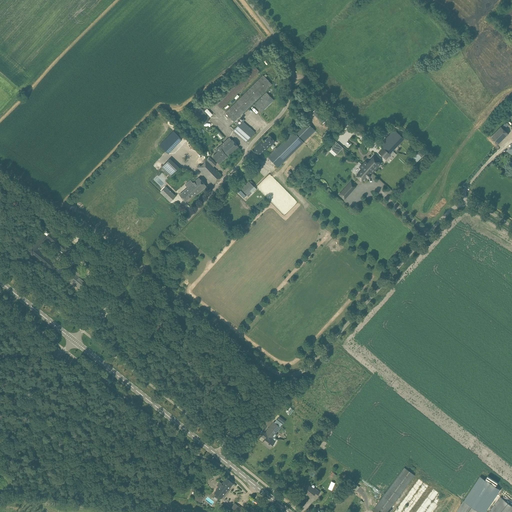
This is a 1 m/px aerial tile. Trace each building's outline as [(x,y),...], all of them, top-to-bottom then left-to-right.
[(250,62),(247,66),(212,100),(213,100),(212,102),(214,104),(215,102),(221,108),(259,71),(250,62)] [(263,75),(259,79),(225,113),(234,121),(272,84),(263,75)] [(266,92),(254,105),(261,112),(274,100),(266,92)] [(203,125),(209,120),(208,119),(209,117),(196,103),(189,109),(203,125)] [(324,113),(318,119),(322,123),(324,122),(328,117),(329,117),(324,113)] [(237,125),(233,130),(246,142),(255,132),(243,122),(242,120),(240,123),(238,121),(235,124),(237,125)] [(293,131),(268,157),(278,167),(281,164),(315,131),(306,122),(295,133),(293,131)] [(508,134),(504,130),(501,127),(491,138),(498,144),(508,134)] [(383,149),(379,153),(384,159),(389,153),(390,154),(398,145),(400,142),(404,139),(394,129),(391,133),(388,136),(380,144),(379,145),(383,149)] [(173,131),(159,145),(168,154),(182,139),(173,131)] [(262,140),(253,149),(260,156),(265,151),(275,141),(270,136),(264,141),(262,140)] [(213,156),(219,163),(238,146),(232,139),(231,140),(229,137),(222,144),(224,146),(213,156)] [(415,151),(410,156),(416,162),(421,157),(422,158),(423,156),(421,153),(419,151),(416,149),(415,151)] [(124,151),(83,193),(93,203),(133,160),(124,151)] [(365,166),(372,172),(380,163),(373,157),(367,163),(365,161),(363,164),(362,164),(363,164),(365,166)] [(160,168),(170,176),(178,167),(169,158),(160,168)] [(199,164),(197,166),(214,184),(222,176),(205,159),(203,161),(204,163),(200,166),(199,164)] [(372,172),(363,164),(360,167),(362,170),(356,176),(361,180),(363,178),(365,180),(372,172)] [(265,183),(272,177),(270,174),(263,180),(265,183)] [(206,186),(203,182),(199,178),(179,195),(185,201),(193,195),(194,197),(206,186)] [(249,182),(242,189),(245,192),(249,196),(252,193),(256,189),(254,187),(253,186),(250,182),(249,182)] [(347,186),(340,194),(344,199),(352,190),(347,186)] [(170,201),(176,196),(170,190),(164,195),(170,201)] [(241,190),(238,192),(244,198),(246,196),(241,190)] [(37,203),(36,204),(43,209),(46,205),(39,200),(38,201),(37,203)] [(159,208),(155,212),(165,220),(167,217),(159,208)] [(156,227),(147,219),(144,222),(153,230),(156,227)] [(46,266),(52,271),(57,264),(39,249),(47,240),(65,254),(66,253),(71,248),(46,227),(41,233),(42,234),(27,251),(32,255),(33,255),(47,266),(46,266)] [(60,264),(53,272),(58,276),(59,275),(61,276),(66,270),(64,269),(65,268),(60,264)] [(70,272),(72,274),(69,278),(76,284),(75,285),(81,289),(83,286),(81,285),(85,281),(79,276),(83,272),(75,266),(70,272)] [(262,443),(269,448),(275,441),(271,438),(275,433),(276,434),(281,427),(273,422),(265,432),(261,436),(265,439),(262,443)] [(336,476),(339,473),(337,471),(335,474),(329,470),(327,468),(318,479),(316,477),(314,480),(321,485),(323,481),(321,479),(323,478),(324,479),(329,474),(332,476),(333,475),(334,475),(336,476)] [(386,511),(414,475),(404,468),(372,511),(373,511),(386,511)] [(427,476),(397,511),(444,511),(455,498),(451,495),(453,492),(434,476),(431,479),(427,476)] [(480,476),(456,511),(511,511),(511,505),(501,497),(489,511),(478,511),(480,511),(485,511),(500,490),(495,487),(485,480),(480,476)] [(226,478),(223,482),(221,483),(219,482),(217,485),(219,487),(214,492),(221,498),(222,497),(223,498),(225,496),(223,495),(233,483),(226,478)] [(307,484),(305,486),(302,490),(311,497),(313,494),(316,497),(320,492),(314,488),(313,489),(307,484)] [(194,492),(191,497),(201,502),(204,497),(194,492)] [(222,503),(218,508),(222,511),(223,509),(227,511),(230,507),(226,504),(225,506),(222,503)] [(230,508),(234,511),(245,511),(234,503),(230,508)]
